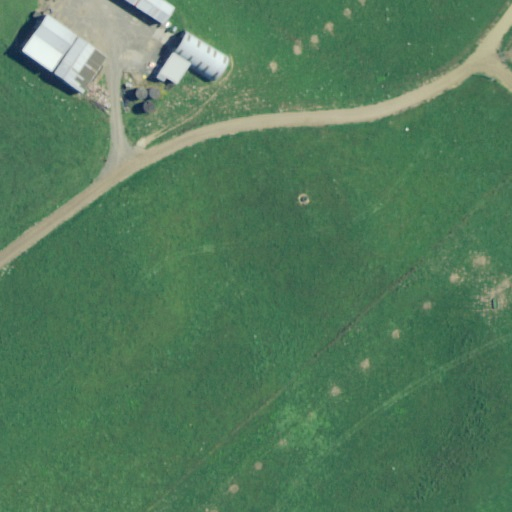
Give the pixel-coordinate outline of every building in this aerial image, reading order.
[(171,9),(157,0),(121,0),(160,25),(171,9)] [(72,36),(43,16),(19,52),(47,72),(72,36)] [(187,65),(213,81),(227,58),(184,32),(171,55),(187,65)] [(104,59),(76,40),(51,74),(80,94),(104,59)] [(171,55),(168,53),(156,74),(153,79),(162,84),(165,79),(175,85),(187,65),(171,55)]
